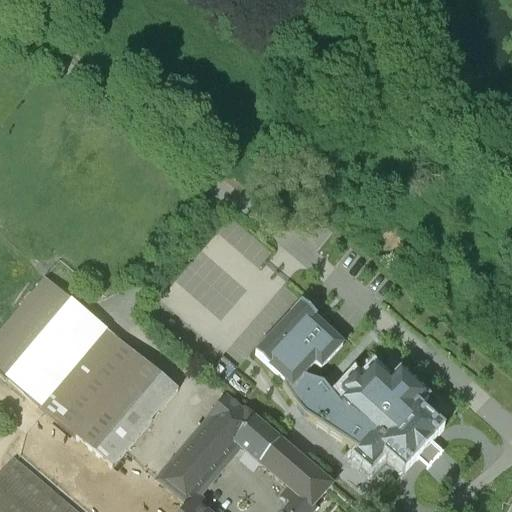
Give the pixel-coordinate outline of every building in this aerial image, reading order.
[(44,281),(0,335),(0,374),(10,382),(73,306),(44,281)] [(73,306),(10,382),(7,386),(75,442),(116,394),(141,363),(73,306)] [(302,309),(255,359),(284,387),(290,392),(302,380),(314,367),(320,372),(343,347),(302,309)] [(177,393),(141,363),(116,394),(151,423),(177,393)] [(373,371),(339,410),(388,446),(378,457),(384,462),(402,479),(417,464),(427,473),(440,457),(430,448),(443,434),(419,413),(428,402),(398,375),(389,385),(373,371)] [(323,386),(302,380),(290,392),(284,387),(282,389),(303,420),(355,457),(352,461),(371,477),(384,462),(378,457),(388,446),(339,410),(323,386)] [(116,394),(75,442),(111,472),(151,423),(116,394)] [(168,472),(157,486),(186,511),(187,511),(192,506),(238,452),(233,447),(253,425),(254,426),(255,424),(243,413),(241,415),(226,402),(211,419),(212,421),(196,440),(168,472)] [(254,426),(253,425),(233,447),(238,452),(288,493),(281,502),(291,510),(288,511),(312,511),(313,511),(312,510),(330,491),(254,426)] [(67,511),(13,465),(0,480),(0,511),(67,511)]
